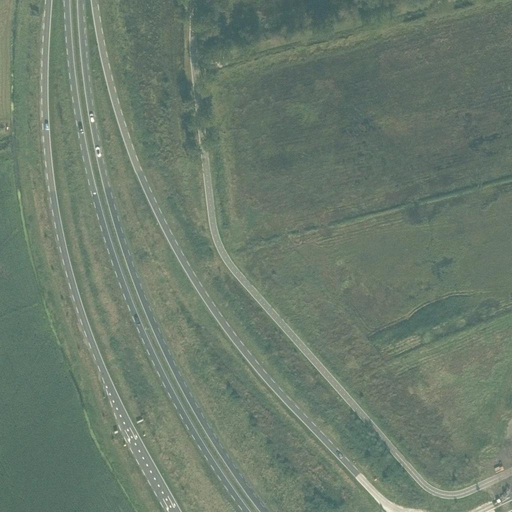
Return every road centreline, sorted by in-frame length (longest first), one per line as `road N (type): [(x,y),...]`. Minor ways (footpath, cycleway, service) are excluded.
road 1 (primary): [(397,511),(248,358),(182,262),(121,124),(93,0)]
road 2 (primary): [(262,511),(191,402),(127,259),(95,141),(80,0)]
road 3 (primary): [(67,0),(83,143),(114,261),(161,375),(246,511)]
road 4 (primary): [(48,0),(45,120),(66,262),(105,375),(175,511)]
